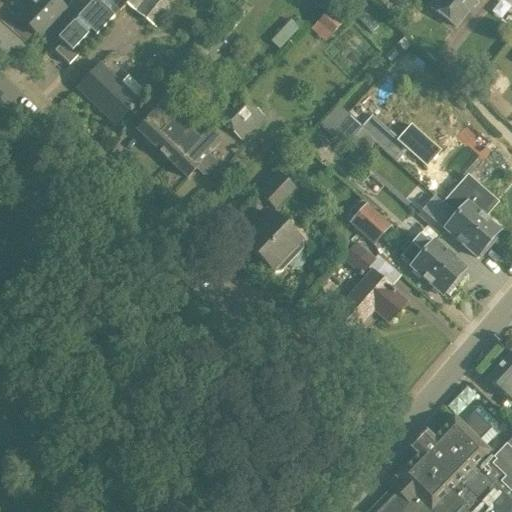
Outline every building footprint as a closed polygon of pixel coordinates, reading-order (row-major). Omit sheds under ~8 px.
[(34,0),(19,17),(40,37),(65,11),(53,0),(34,0)] [(145,0),(135,13),(154,29),(177,0),(145,0)] [(475,0),(437,0),(432,7),(456,26),(475,0)] [(67,31),(71,35),(54,52),(69,66),(111,21),(92,3),(77,20),(67,31)] [(314,25),(329,39),(341,25),(327,11),(314,25)] [(230,35),(213,21),(168,79),(183,91),(206,61),(208,63),(230,35)] [(299,29),(290,21),(270,43),(279,51),(299,29)] [(77,88),(115,124),(128,111),(130,113),(132,111),(130,109),(137,102),(98,65),(77,88)] [(261,118),(263,116),(235,91),(213,116),(240,141),(241,140),(245,144),(265,122),(261,118)] [(134,131),(151,147),(177,119),(175,117),(180,112),(171,104),(166,99),(145,121),(144,120),(134,131)] [(349,116),(330,136),(344,149),(349,143),(364,156),(375,144),(359,130),(362,127),(349,116)] [(362,127),(359,130),(375,144),(396,163),(408,150),(426,167),(439,152),(411,127),(398,141),(371,117),(362,127)] [(168,162),(194,135),(177,119),(151,147),(168,162)] [(195,136),(194,135),(168,162),(185,179),(197,166),(196,165),(219,141),(204,127),(195,136)] [(323,144),(313,135),(302,147),(312,157),(323,144)] [(295,191),(278,174),(257,195),(274,212),(295,191)] [(467,178),(444,204),(490,244),(499,234),(496,232),(499,228),(483,214),(494,201),(467,178)] [(481,254),(490,244),(444,204),(443,205),(438,201),(434,198),(422,211),(442,229),(444,227),(476,255),(478,252),(481,254)] [(349,224),(348,225),(373,247),(391,227),(360,201),(344,219),(349,224)] [(274,272),(280,272),(302,248),(302,243),(270,213),(242,242),(274,272)] [(420,234),(412,243),(456,283),(465,272),(463,270),(466,267),(434,239),(430,243),(420,234)] [(342,259),(362,277),(376,261),(356,243),(342,259)] [(447,293),(456,283),(412,243),(400,256),(442,294),(444,291),(447,293)] [(395,287),(392,285),(390,287),(372,271),(335,314),(354,331),(374,307),(388,320),(405,299),(394,290),(395,287)] [(511,353),(487,380),(511,403),(511,402),(511,353)] [(511,511),(511,437),(493,458),(483,447),(496,434),(496,423),(479,406),(467,406),(455,419),(452,417),(435,435),(428,428),(408,448),(415,455),(394,477),(397,480),(366,511),(511,511)] [(290,487),(302,474),(293,466),(281,478),(290,487)]
